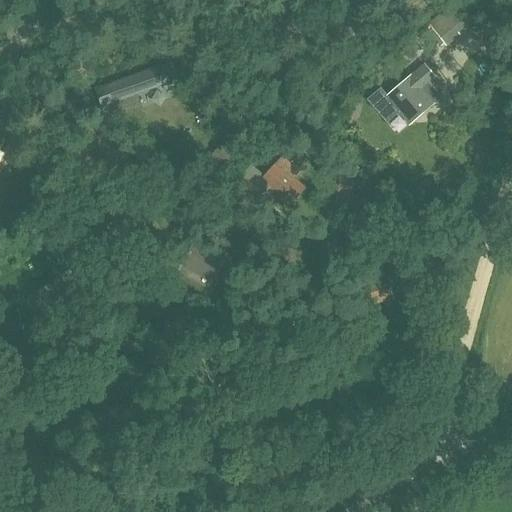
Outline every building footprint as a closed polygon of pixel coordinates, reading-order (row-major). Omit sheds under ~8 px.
[(458,34),(443,14),(430,24),(445,44),(458,34)] [(95,90),(104,115),(140,102),(137,95),(170,84),(163,65),(95,90)] [(425,65),(410,77),(388,96),(381,88),(366,100),(386,123),(400,112),(410,124),(433,104),(421,90),(435,77),(425,65)] [(276,164),(262,181),(290,205),(304,188),(276,164)] [(226,258),(196,240),(181,264),(211,282),(226,258)] [(362,308),(393,300),(387,277),(356,285),(362,308)] [(54,280),(31,296),(49,322),(72,307),(54,280)]
